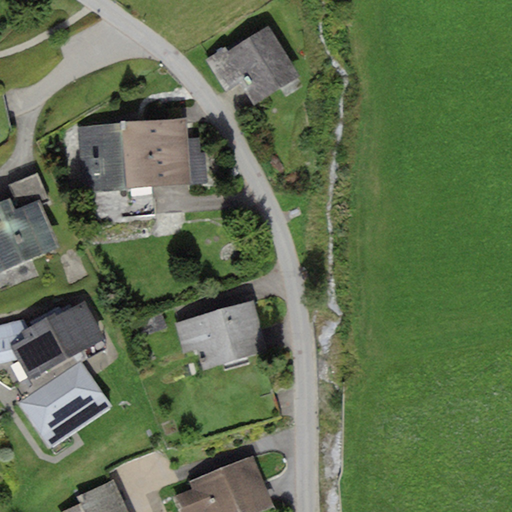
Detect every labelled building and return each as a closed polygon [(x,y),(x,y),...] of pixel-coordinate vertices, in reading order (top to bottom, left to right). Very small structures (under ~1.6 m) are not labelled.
[(271,27),(209,62),(225,91),(242,82),(256,106),(301,81),(271,27)] [(185,124),(81,130),(85,192),(206,184),(203,141),(186,142),(185,124)] [(0,272),(56,250),(38,207),(17,216),(12,203),(0,207),(0,272)] [(18,325),(0,329),(0,365),(13,363),(25,382),(101,341),(84,306),(22,334),(18,325)] [(255,312),(179,327),(185,356),(201,353),(205,373),(265,361),(255,312)] [(107,411),(77,366),(16,408),(47,452),(107,411)] [(196,496),(176,503),(179,511),(273,511),(255,462),(192,485),(196,496)] [(127,511),(117,486),(79,502),(83,511),(82,511),(127,511)]
